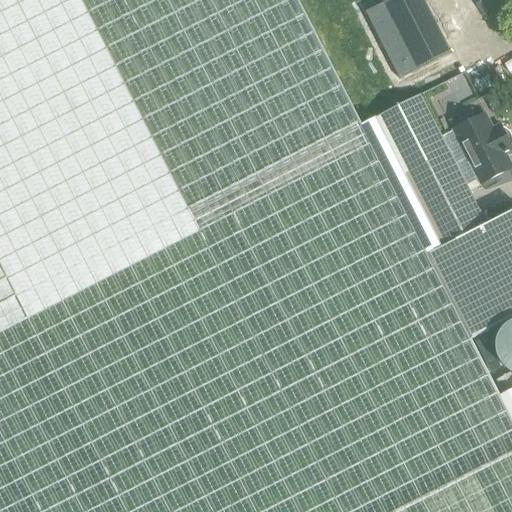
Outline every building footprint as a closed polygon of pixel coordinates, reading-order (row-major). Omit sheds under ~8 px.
[(0,0),(0,313),(363,130),(362,128),(353,112),(294,0),(0,0)] [(390,0),(365,13),(400,81),(464,48),(439,0),(390,0)] [(420,102),(363,130),(428,257),(471,341),(511,320),(511,213),(485,227),(465,189),(440,140),(420,102)] [(440,140),(465,189),(478,182),(481,187),(511,170),(511,167),(506,156),(511,152),(511,148),(511,149),(511,146),(511,138),(507,132),(503,130),(501,125),(493,129),(486,114),(470,121),(468,117),(464,114),(459,113),(454,117),(451,122),(455,130),(440,140)] [(363,130),(0,313),(0,511),(511,511),(511,392),(499,399),(471,341),(428,257),(363,130)]
